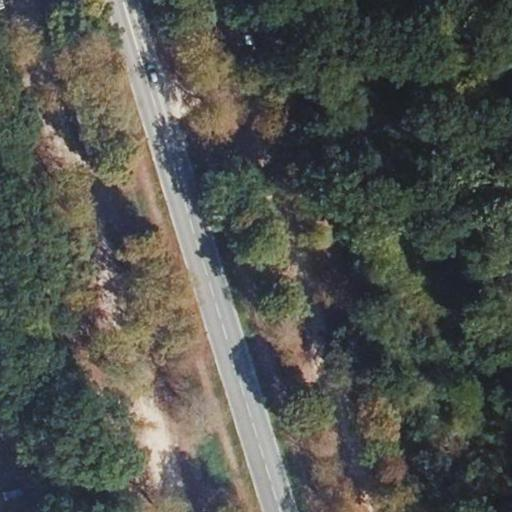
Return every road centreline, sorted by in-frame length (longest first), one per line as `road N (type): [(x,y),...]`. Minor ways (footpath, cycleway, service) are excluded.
road 1 (secondary): [(123,0),(284,511)]
road 2 (track): [(188,511),(29,0)]
road 3 (track): [(220,0),(374,511)]
